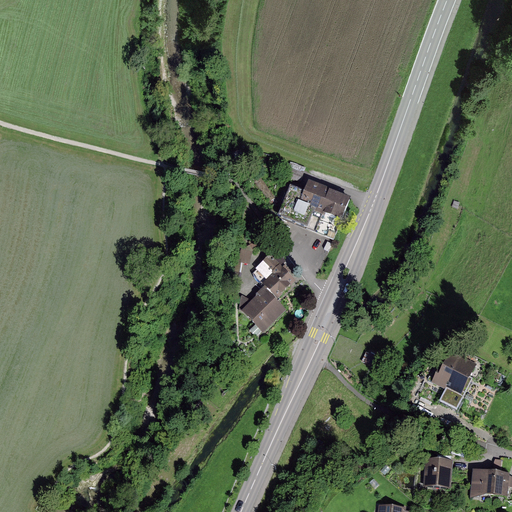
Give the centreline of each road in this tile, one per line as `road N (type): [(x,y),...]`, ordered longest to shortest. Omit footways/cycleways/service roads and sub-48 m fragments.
road 1 (secondary): [(449,0),(320,335),(241,511)]
road 2 (track): [(0,122),(164,166)]
